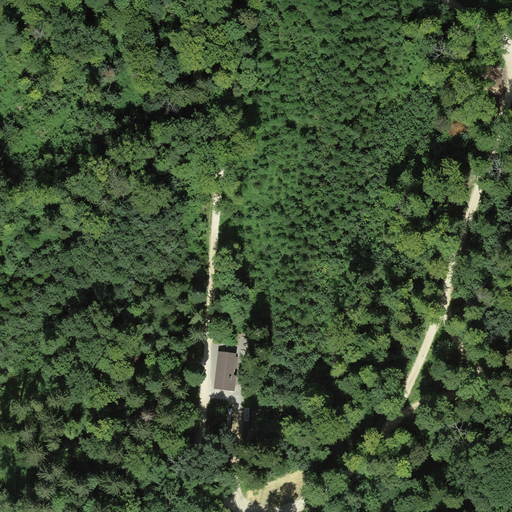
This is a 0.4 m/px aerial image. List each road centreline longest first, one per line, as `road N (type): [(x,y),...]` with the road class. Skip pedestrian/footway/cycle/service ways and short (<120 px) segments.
road 1 (track): [(224,0),(229,75),(201,467),(216,498),(245,511)]
road 2 (track): [(285,511),(340,478),(386,425),(432,330),(511,67)]
road 3 (track): [(500,400),(445,397),(386,425)]
